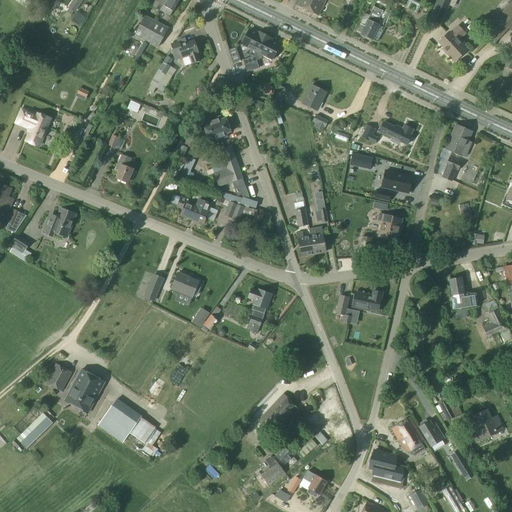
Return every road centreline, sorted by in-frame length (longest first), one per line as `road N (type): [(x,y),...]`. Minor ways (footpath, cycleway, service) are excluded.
road 1 (residential): [(0,162),(298,280)]
road 2 (primary): [(511,133),(235,0)]
road 3 (residential): [(298,280),(211,31),(209,0)]
road 4 (track): [(0,396),(89,314),(137,218)]
road 5 (residential): [(363,449),(407,266)]
road 6 (residential): [(363,449),(298,280)]
road 7 (residential): [(407,266),(440,126)]
